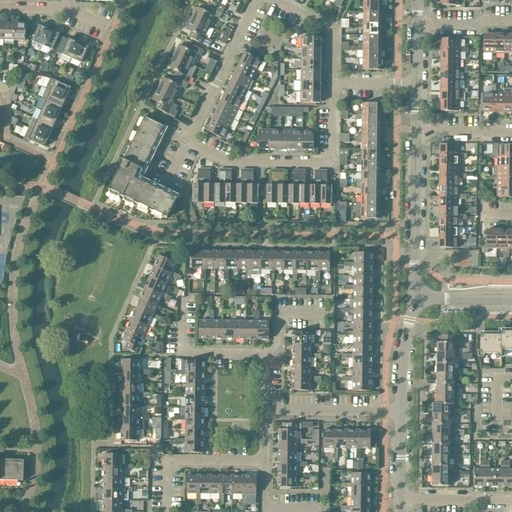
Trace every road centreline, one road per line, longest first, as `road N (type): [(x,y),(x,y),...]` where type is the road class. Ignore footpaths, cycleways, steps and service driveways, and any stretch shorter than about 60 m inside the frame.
road 1 (residential): [(186,143),(226,161),(324,163),(332,153),(332,83)]
road 2 (residential): [(412,294),(415,131)]
road 3 (residential): [(255,0),(186,143)]
road 4 (residential): [(166,506),(167,460),(263,462)]
road 5 (residential): [(182,298),(182,353),(264,354)]
road 6 (residential): [(264,410),(400,412)]
road 7 (residential): [(332,83),(332,29),(270,0)]
